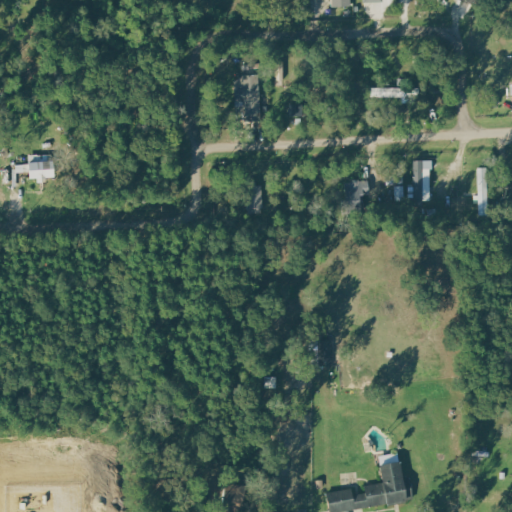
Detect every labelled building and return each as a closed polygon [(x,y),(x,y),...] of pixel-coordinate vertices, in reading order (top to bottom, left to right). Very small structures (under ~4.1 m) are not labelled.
[(234,77),(235,110),(244,109),(244,121),(261,120),(259,75),(234,77)] [(372,97),(421,98),(421,88),(372,87),(372,97)] [(54,178),(54,155),(43,155),(43,161),(28,162),(29,179),(44,178),(54,178)] [(413,161),(413,202),(432,201),(432,160),(413,161)] [(487,168),(478,168),(479,215),(489,215),(487,168)] [(249,212),(265,211),(263,185),(248,186),(249,212)] [(332,341),(319,341),(319,350),(312,350),(312,366),(333,366),(332,341)] [(327,492),(329,511),(334,511),(408,502),(406,490),(410,489),(409,478),(403,479),(400,462),(380,465),(382,483),(364,486),(366,493),(352,495),(352,489),(327,492)] [(223,511),(242,510),(241,484),(222,485),(223,511)]
